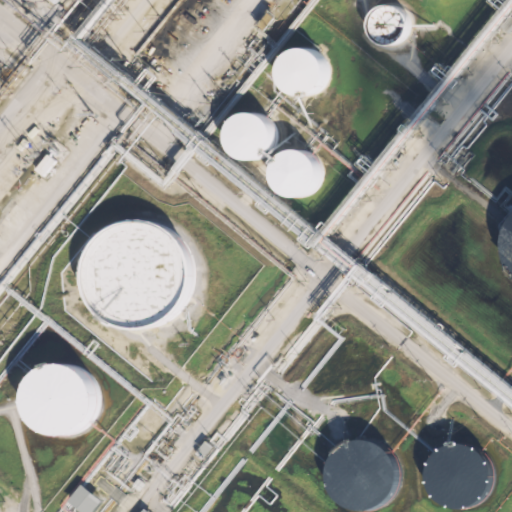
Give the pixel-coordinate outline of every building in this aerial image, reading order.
[(398,34),(394,40),(388,45),(380,46),(373,45),(366,40),(362,34),(360,26),(362,19),(366,13),(373,8),(380,7),(388,8),(394,13),(398,19),(400,26),(398,34)] [(310,83),(306,90),(298,95),(290,97),(281,95),(274,90),(269,83),(267,74),(269,65),(274,58),(281,53),(290,52),(298,53),(306,58),(310,65),(312,74),(310,83)] [(260,147),(255,154),(248,159),(239,161),(231,159),(223,154),(218,147),(217,138),(218,129),(223,122),(231,117),(239,116),(248,117),(255,122),(260,129),(262,138),(260,147)] [(305,184),(300,191),(293,196),(284,198),(276,196),(269,191),(264,184),(262,175),(264,167),(269,159),(276,155),(284,153),(293,155),(300,159),(305,167),(307,175),(305,184)] [(511,277),(508,275),(498,261),(495,245),(498,229),(508,216),(511,213),(511,277)] [(174,301),(167,313),(155,320),(141,323),(127,320),(116,313),(108,301),(105,287),(108,273),(116,262),(127,254),(141,251),(155,254),(167,262),(174,273),(177,287),(174,301)] [(101,411),(93,423),(81,430),(67,433),(54,430),(42,423),(34,411),(31,397),(34,383),(42,372),(54,364),(67,361),(81,364),(93,372),(101,383),(103,397),(101,411)] [(332,503),(394,510),(402,446),(340,439),(332,503)] [(435,506),(493,503),(490,444),(431,447),(435,506)] [(106,501),(97,511),(87,511),(73,500),(86,484),(106,501)]
